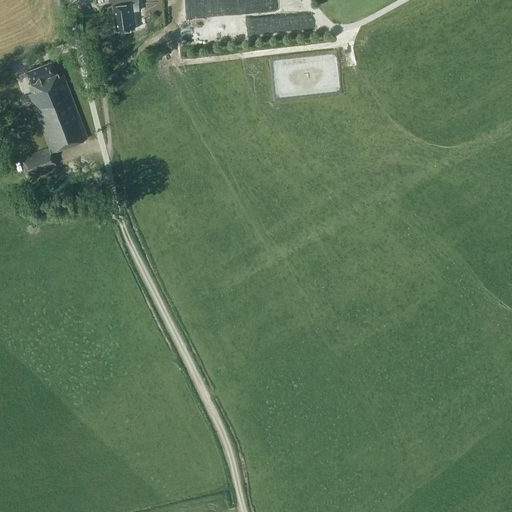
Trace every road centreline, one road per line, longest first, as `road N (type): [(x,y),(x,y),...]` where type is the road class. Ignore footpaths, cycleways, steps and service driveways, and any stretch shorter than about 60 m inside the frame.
road 1 (track): [(242,511),(227,449),(120,223),(112,188)]
road 2 (unclassified): [(112,188),(71,0)]
